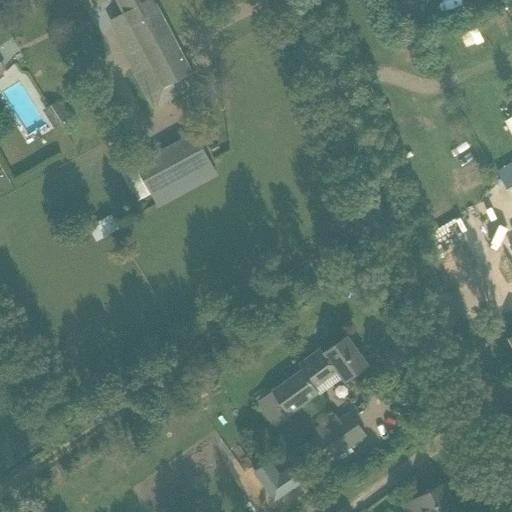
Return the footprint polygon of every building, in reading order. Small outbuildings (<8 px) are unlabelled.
[(118,37),(116,38),(152,108),(197,85),(152,0),(117,0),(128,21),(114,28),(118,37)] [(70,82),(64,86),(68,92),(74,89),(70,82)] [(136,165),(158,207),(216,175),(194,134),(136,165)] [(511,163),(497,172),(511,199),(511,163)] [(88,227),(96,242),(119,229),(111,214),(88,227)] [(368,364),(346,336),(324,353),(320,349),(298,365),(302,370),(258,404),(270,420),(274,426),(319,392),(315,387),(337,371),(345,381),(352,376),(368,364)] [(260,390),(252,396),(256,402),(265,396),(260,390)] [(309,443),(326,466),(367,437),(348,413),(335,423),(332,417),(314,431),(318,436),(309,443)] [(279,475),(270,462),(254,473),(275,503),(304,482),(293,466),(279,475)] [(424,494),(410,501),(415,511),(455,511),(442,485),(424,494)]
